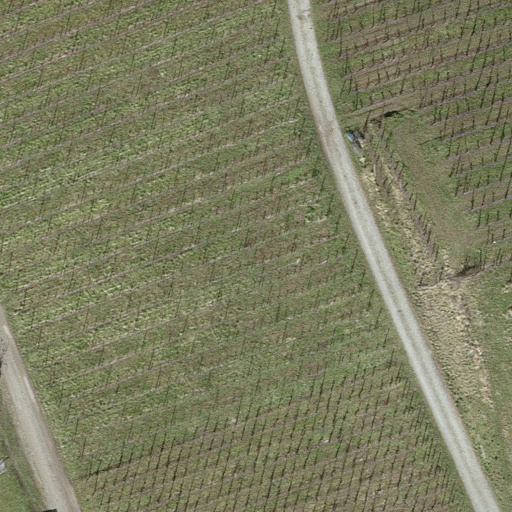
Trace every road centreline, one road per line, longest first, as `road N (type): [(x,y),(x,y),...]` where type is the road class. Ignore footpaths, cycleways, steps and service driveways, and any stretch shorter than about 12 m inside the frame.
road 1 (track): [(300,0),(306,64),(483,511)]
road 2 (track): [(0,367),(55,511)]
